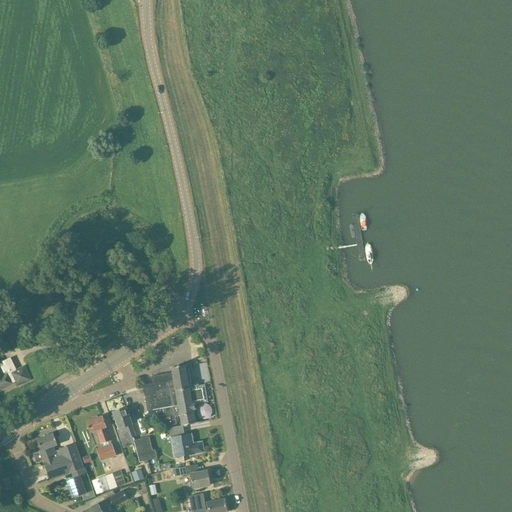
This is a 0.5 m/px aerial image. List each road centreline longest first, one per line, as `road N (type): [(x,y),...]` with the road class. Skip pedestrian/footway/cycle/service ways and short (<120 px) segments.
road 1 (tertiary): [(181,310),(196,262),(145,0)]
road 2 (unclassified): [(242,511),(214,346),(181,310)]
